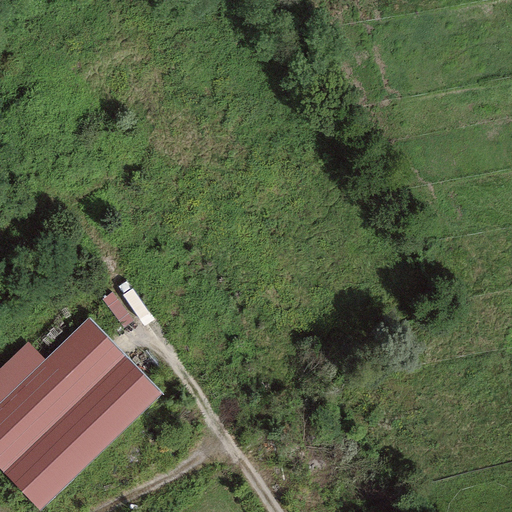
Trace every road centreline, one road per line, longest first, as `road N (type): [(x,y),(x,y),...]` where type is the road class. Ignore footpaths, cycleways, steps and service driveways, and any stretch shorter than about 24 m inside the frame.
road 1 (track): [(42,218),(245,511)]
road 2 (track): [(196,436),(177,471),(102,511)]
